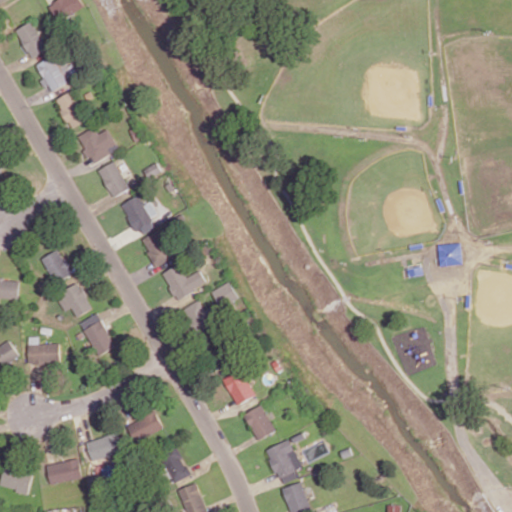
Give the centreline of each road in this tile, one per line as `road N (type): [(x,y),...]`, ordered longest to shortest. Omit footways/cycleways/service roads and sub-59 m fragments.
road 1 (residential): [(0,71),(216,434),(250,511)]
road 2 (residential): [(170,360),(101,399),(32,414)]
